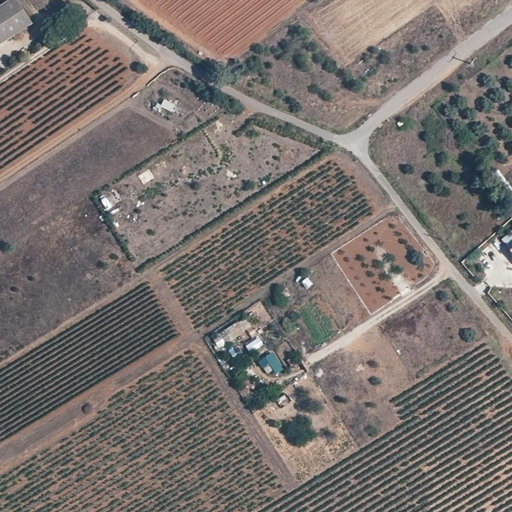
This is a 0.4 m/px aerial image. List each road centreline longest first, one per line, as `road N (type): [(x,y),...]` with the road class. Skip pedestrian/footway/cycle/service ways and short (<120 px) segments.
road 1 (unclassified): [(95,0),(246,99),(352,147)]
road 2 (unclassified): [(352,147),(511,340)]
road 3 (unclassified): [(511,13),(352,147)]
